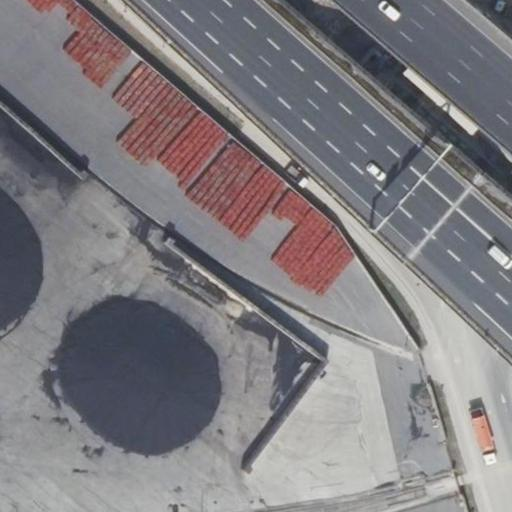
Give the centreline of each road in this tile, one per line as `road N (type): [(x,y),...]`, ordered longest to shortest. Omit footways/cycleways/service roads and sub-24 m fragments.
road 1 (unclassified): [(108,0),(453,301),(487,362),(511,459)]
road 2 (motorway): [(354,144),(511,303)]
road 3 (motorway): [(190,0),(354,144)]
road 4 (motorway): [(354,144),(460,200),(511,244)]
road 5 (motorway): [(511,120),(373,0)]
